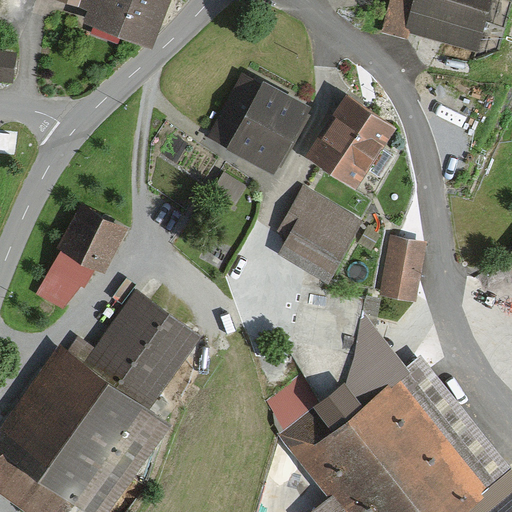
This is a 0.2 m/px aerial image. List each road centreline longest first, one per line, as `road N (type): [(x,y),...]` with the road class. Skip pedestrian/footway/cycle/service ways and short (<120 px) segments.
road 1 (unclassified): [(511,425),(454,338),(404,102),(377,65),(288,0)]
road 2 (unclassified): [(73,129),(210,0)]
road 3 (unclassified): [(0,273),(42,174),(73,129)]
